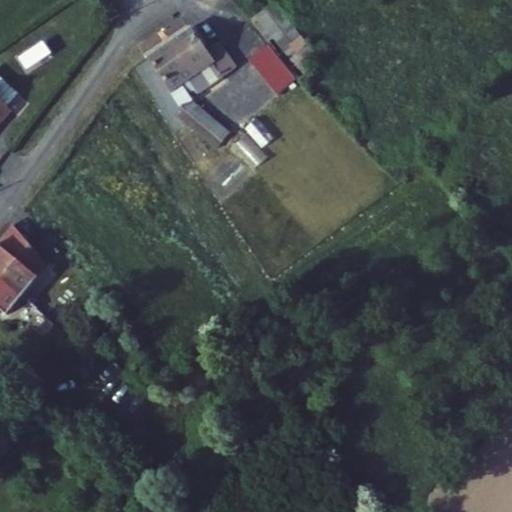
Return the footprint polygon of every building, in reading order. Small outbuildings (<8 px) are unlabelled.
[(176,99),(234,59),(226,48),(212,58),(197,35),(156,62),(154,65),(154,67),(176,99)] [(289,95),(303,81),(271,48),(258,60),(289,95)] [(185,112),(243,73),(234,59),(176,99),(185,112)] [(0,139),(1,138),(0,137),(0,135),(17,113),(0,100),(0,139)] [(0,255),(0,284),(34,310),(39,304),(26,294),(50,262),(17,236),(0,255)] [(29,317),(34,310),(0,284),(0,315),(8,321),(18,309),(29,317)] [(85,363),(106,353),(96,333),(75,343),(85,363)]
